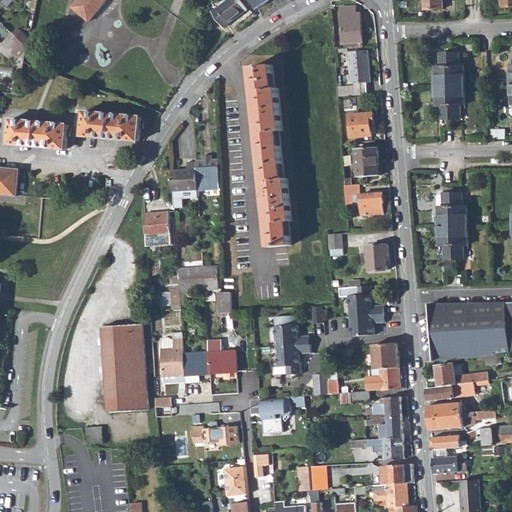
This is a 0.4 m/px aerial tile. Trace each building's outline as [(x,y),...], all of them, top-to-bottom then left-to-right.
[(77,0),(71,7),(89,22),(106,0),(77,0)] [(234,0),(233,0),(210,16),(224,36),(248,19),(234,0)] [(443,0),(424,0),(425,10),(444,10),(443,0)] [(356,7),(341,9),(344,45),(363,44),(360,15),(357,15),(356,7)] [(22,32),(17,37),(27,46),(29,39),(22,32)] [(24,63),(27,46),(17,37),(14,33),(4,44),(8,48),(4,52),(20,68),(23,68),(24,63)] [(354,87),(338,88),(339,98),(368,96),(367,83),(371,83),(369,53),(350,55),(352,84),(354,84),(354,87)] [(437,67),(437,86),(451,85),(450,54),(441,54),(441,67),(437,67)] [(460,54),(450,54),(451,85),(465,85),(465,66),(461,66),(460,54)] [(274,66),(252,69),(270,250),(291,248),(289,225),(292,225),(288,181),(285,181),(280,133),(283,133),(279,90),(276,90),(274,66)] [(451,85),(437,86),(437,105),(442,105),(442,118),(452,118),(451,85)] [(465,85),(451,85),(452,118),(462,118),(461,104),(466,104),(465,85)] [(85,111),(83,136),(140,143),(143,118),(85,111)] [(373,114),(351,116),(353,139),(372,137),(371,123),(374,123),(373,114)] [(11,120),(9,145),(66,149),(68,125),(11,120)] [(379,148),(356,150),(358,178),(380,176),(379,148)] [(218,163),(196,164),(198,192),(198,198),(219,197),(218,163)] [(188,171),(172,173),(173,193),(198,192),(196,164),(188,165),(188,171)] [(0,198),(21,200),(23,174),(0,172),(0,198)] [(361,185),(345,186),(347,206),(362,205),(362,216),(384,214),(383,203),(384,203),(384,194),(361,195),(361,185)] [(198,192),(173,193),(174,200),(198,198),(198,192)] [(439,208),(440,227),(454,227),(453,194),(444,194),(444,208),(439,208)] [(463,194),(453,194),(454,227),(468,226),(468,207),(464,207),(463,194)] [(170,213),(145,215),(147,242),(172,241),(170,213)] [(468,226),(454,227),(455,258),(464,258),(464,245),(469,245),(468,226)] [(454,227),(440,227),(440,246),(445,246),(445,259),(455,258),(454,227)] [(341,236),(329,237),(329,252),(333,252),(333,258),(343,257),(342,251),(341,236)] [(388,245),(367,247),(369,272),(388,270),(387,257),(390,257),(388,245)] [(180,267),(179,267),(179,276),(180,282),(204,280),(203,270),(181,271),(180,267)] [(216,270),(203,270),(204,280),(205,292),(217,291),(216,270)] [(179,276),(171,277),(171,290),(180,289),(180,282),(179,276)] [(204,280),(180,282),(180,289),(180,292),(205,292),(204,280)] [(349,299),(351,317),(352,337),(375,335),(374,325),(385,324),(384,315),(384,306),(373,307),(371,287),(361,289),(357,289),(358,298),(349,299)] [(180,289),(171,290),(172,306),(181,305),(180,292),(180,289)] [(233,295),(220,295),(219,295),(221,316),(233,315),(233,295)] [(506,302),(431,304),(435,361),(511,354),(506,302)] [(314,347),(325,347),(325,305),(314,305),(314,347)] [(276,328),(277,348),(278,369),(287,368),(288,376),(302,375),(300,355),(311,354),(311,346),(310,337),(299,337),(298,327),(276,328)] [(108,331),(113,417),(153,414),(147,329),(108,331)] [(183,342),(162,344),(164,383),(179,382),(179,376),(186,376),(184,355),(183,342)] [(222,344),(209,345),(209,353),(223,352),(222,344)] [(398,344),(375,345),(377,370),(381,369),(400,368),(398,344)] [(223,352),(209,353),(211,374),(238,372),(236,352),(223,352)] [(209,353),(184,355),(186,376),(186,382),(186,383),(199,383),(199,375),(211,374),(209,353)] [(438,366),(440,387),(475,382),(476,382),(490,380),(489,373),(457,377),(456,364),(438,366)] [(375,380),(368,380),(368,391),(369,391),(401,388),(400,368),(381,369),(382,376),(375,377),(375,380)] [(329,374),(315,375),(317,395),(331,394),(329,374)] [(440,387),(428,388),(429,400),(456,397),(477,394),(476,382),(475,382),(440,387)] [(368,391),(351,392),(352,401),(370,399),(369,391),(368,391)] [(290,397),(262,399),(265,434),(284,432),(284,422),(286,421),(291,416),(291,413),(292,413),(290,397)] [(375,419),(403,417),(402,397),(381,398),(381,409),(376,409),(375,411),(375,419)] [(172,398),(156,399),(157,408),(173,406),(172,398)] [(462,402),(429,406),(431,430),(466,426),(475,424),(474,411),(463,412),(462,402)] [(173,406),(157,408),(158,416),(174,415),(173,406)] [(497,409),(477,411),(478,419),(498,417),(497,409)] [(375,419),(367,419),(367,425),(390,423),(390,428),(383,429),(383,439),(404,438),(403,417),(375,419)] [(151,418),(103,421),(105,439),(152,436),(151,418)] [(195,444),(206,443),(221,442),(221,445),(240,443),(239,427),(220,428),(219,423),(212,424),(213,429),(205,429),(205,427),(194,428),(195,444)] [(480,428),(469,433),(470,437),(478,436),(478,433),(484,433),(485,445),(496,444),(496,443),(494,427),(480,428)] [(103,429),(88,429),(89,446),(104,445),(103,429)] [(461,435),(432,437),(433,450),(438,449),(448,448),(462,447),(462,441),(461,435)] [(383,439),(351,441),(351,448),(374,446),(385,446),(385,451),(386,461),(406,459),(404,438),(383,439)] [(439,457),(434,458),(435,473),(469,470),(468,462),(470,461),(470,458),(467,458),(467,455),(449,457),(448,448),(438,449),(439,457)] [(269,454),(255,456),(257,478),(265,477),(264,466),(271,465),(269,454)] [(230,497),(249,495),(248,482),(246,459),(239,460),(240,464),(242,464),(242,468),(227,469),(230,497)] [(395,465),(390,466),(391,472),(392,484),(412,483),(415,483),(414,464),(395,465)] [(301,491),(312,490),(311,479),(310,466),(299,467),(301,491)] [(326,466),(310,466),(311,479),(327,478),(326,466)] [(480,477),(462,479),(464,495),(462,495),(463,504),(463,511),(483,511),(482,502),(480,477)] [(327,478),(311,479),(312,490),(322,490),(329,489),(327,478)] [(383,485),(374,486),(375,492),(388,491),(390,507),(396,507),(413,506),(412,483),(392,484),(383,485)] [(204,511),(215,511),(216,511),(214,500),(204,501),(204,511)] [(317,501),(313,501),(313,511),(321,511),(323,511),(322,504),(317,504),(317,501)] [(305,511),(305,506),(285,508),(285,502),(276,502),(277,509),(276,511),(305,511)] [(251,511),(250,503),(235,504),(232,504),(232,511),(251,511)]
